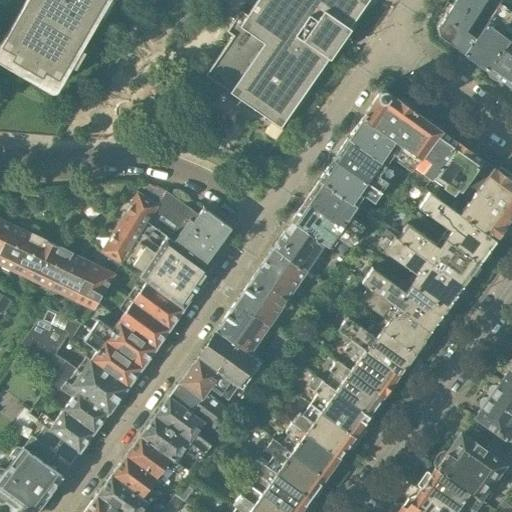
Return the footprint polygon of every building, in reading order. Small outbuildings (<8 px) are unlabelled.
[(3,0),(11,4),(13,0),(25,0),(0,44),(0,55),(9,61),(6,66),(38,84),(40,79),(54,87),(104,0),(3,0)] [(350,26),(367,0),(256,0),(247,14),(241,9),(234,19),(226,30),(233,35),(206,74),(280,126),(328,57),(330,58),(336,50),(345,36),(351,27),(350,26)] [(502,0),(455,0),(438,26),(440,34),(453,43),(454,42),(465,50),(476,35),(487,20),(476,13),(484,0),(485,0),(497,7),(501,2),(502,0)] [(464,51),(487,67),(511,33),(511,31),(504,25),(511,13),(511,10),(501,2),(497,7),(487,20),(476,35),(465,50),(464,51)] [(511,33),(487,67),(488,68),(487,69),(489,75),(492,78),(498,78),(499,76),(507,82),(511,75),(511,33)] [(380,91),(362,117),(420,157),(441,128),(413,108),(415,105),(402,96),(400,99),(387,90),(386,91),(381,92),(380,91)] [(169,129),(189,143),(198,129),(178,116),(169,129)] [(411,170),(414,166),(420,157),(362,117),(348,137),(380,159),(381,159),(380,158),(385,151),(411,170)] [(431,178),(434,174),(458,140),(441,128),(420,157),(414,166),(431,178)] [(348,137),(334,158),(380,190),(388,180),(373,169),(380,159),(348,137)] [(460,141),(458,140),(434,174),(444,181),(434,195),(446,204),(458,187),(461,189),(467,182),(484,158),(469,148),(471,146),(461,139),(460,141)] [(334,158),(320,178),(352,201),(352,200),(360,190),(374,200),(380,190),(334,158)] [(467,182),(477,189),(494,166),(484,158),(467,182)] [(511,216),(511,215),(511,178),(509,172),(503,167),(498,169),(494,166),(477,189),(476,190),(511,216)] [(357,203),(352,200),(352,201),(320,178),(306,198),(357,234),(364,223),(350,213),(357,203)] [(109,196),(118,196),(126,182),(103,184),(109,196)] [(162,197),(167,190),(160,187),(149,184),(146,189),(162,197)] [(146,189),(142,195),(158,204),(162,197),(146,189)] [(177,243),(199,213),(167,190),(162,197),(158,204),(154,209),(161,214),(153,226),(173,240),(173,241),(177,243)] [(505,225),(511,216),(476,190),(460,213),(459,214),(494,239),(496,236),(502,237),(507,231),(505,225)] [(488,248),(494,239),(459,214),(460,213),(446,204),(434,195),(429,191),(418,205),(451,229),(445,238),(478,260),(479,258),(481,260),(483,260),(484,260),(486,259),(487,258),(488,257),(489,256),(490,254),(490,251),(490,249),(488,248)] [(142,195),(138,192),(120,220),(139,233),(146,221),(154,209),(158,204),(142,195)] [(402,206),(406,201),(397,195),(394,200),(402,206)] [(306,198),(291,219),(325,243),(326,242),(328,244),(336,233),(350,243),(357,234),(306,198)] [(199,213),(177,243),(203,262),(204,261),(211,251),(217,256),(230,237),(226,234),(231,226),(214,214),(203,206),(199,213)] [(0,248),(12,223),(0,217),(0,248)] [(306,271),(325,243),(291,219),(272,247),(306,271)] [(124,257),(139,233),(120,220),(103,249),(121,260),(124,257)] [(147,279),(146,280),(183,306),(209,266),(204,261),(203,262),(177,243),(173,241),(173,240),(153,226),(146,221),(139,233),(124,257),(133,264),(131,267),(147,279)] [(31,232),(12,223),(0,248),(0,254),(5,257),(1,266),(9,270),(10,269),(13,271),(15,267),(31,232)] [(387,224),(383,228),(386,230),(462,283),(469,273),(471,274),(472,274),(474,274),(475,273),(477,272),(478,271),(479,269),(479,268),(480,266),(479,264),(479,263),(478,261),(478,260),(445,238),(439,246),(407,223),(400,233),(387,224)] [(411,282),(446,306),(447,304),(453,304),(458,298),(455,293),(462,283),(386,230),(383,234),(391,240),(384,249),(417,273),(411,282)] [(31,232),(15,267),(19,268),(21,265),(36,272),(52,241),(32,231),(31,232)] [(72,251),(52,241),(36,272),(53,281),(51,284),(55,286),(71,252),(72,251)] [(272,247),(253,274),(287,297),(306,271),(272,247)] [(77,292),(92,262),(71,252),(55,286),(59,288),(61,284),(77,292)] [(113,272),(92,262),(77,292),(92,299),(89,303),(93,305),(113,272)] [(448,312),(445,306),(446,306),(411,282),(405,290),(372,266),(361,280),(368,285),(368,286),(430,328),(437,317),(444,318),(448,312)] [(253,274),(235,300),(269,324),(287,297),(253,274)] [(132,293),(129,297),(169,325),(183,306),(146,280),(135,295),(132,293)] [(413,351),(416,348),(421,348),(426,342),(424,337),(430,328),(368,286),(358,299),(388,320),(382,328),(413,351)] [(0,296),(0,311),(3,313),(12,300),(2,294),(0,296)] [(129,303),(118,318),(156,344),(169,325),(129,297),(126,301),(129,303)] [(235,300),(216,329),(249,351),(269,324),(235,300)] [(56,353),(66,335),(72,338),(81,323),(46,306),(18,345),(48,367),(56,353)] [(352,339),(351,339),(397,372),(404,362),(411,362),(416,356),(413,351),(382,328),(377,335),(348,315),(338,329),(352,339)] [(92,327),(141,365),(156,344),(118,318),(111,328),(98,318),(92,327)] [(89,359),(126,386),(141,365),(92,327),(83,338),(97,348),(89,359)] [(216,329),(197,355),(231,379),(239,384),(241,386),(243,383),(239,380),(256,356),(249,351),(216,329)] [(350,369),(382,393),(384,391),(385,392),(391,390),(395,384),(395,378),(394,377),(397,372),(351,339),(344,349),(347,351),(340,362),(350,369)] [(68,382),(108,410),(126,386),(89,359),(84,367),(79,363),(76,367),(56,353),(48,367),(54,371),(64,379),(67,381),(68,382)] [(231,379),(197,355),(169,394),(205,421),(205,420),(214,426),(227,408),(205,393),(210,386),(228,399),(239,384),(231,379)] [(508,370),(503,377),(511,383),(511,357),(511,358),(509,359),(508,360),(507,361),(507,362),(506,364),(506,365),(506,366),(507,368),(507,369),(508,370)] [(325,382),(335,389),(368,414),(369,412),(371,413),(375,411),(380,405),(380,399),(378,398),(382,393),(350,369),(340,362),(337,359),(329,370),(332,372),(325,382)] [(266,370),(273,375),(281,365),(274,360),(266,370)] [(62,407),(93,430),(108,410),(68,382),(67,381),(64,379),(54,371),(46,382),(59,390),(61,388),(71,395),(62,407)] [(353,434),(357,437),(364,428),(364,419),(368,414),(335,389),(325,382),(317,376),(310,386),(318,392),(310,403),(353,434)] [(489,394),(488,395),(490,396),(511,412),(511,383),(503,377),(498,385),(496,384),(495,384),(493,384),(492,385),(490,386),(489,387),(488,389),(488,390),(488,391),(488,393),(489,394)] [(169,394),(155,414),(205,451),(211,443),(196,433),(205,421),(169,394)] [(488,395),(487,396),(485,396),(483,397),(482,398),(481,399),(480,401),(480,402),(480,404),(480,406),(481,408),(475,416),(511,442),(511,412),(490,396),(488,395)] [(300,411),(292,421),(338,454),(343,448),(352,444),(357,437),(353,434),(310,403),(303,413),(300,411)] [(49,428),(78,450),(93,430),(62,407),(53,419),(41,410),(36,417),(44,424),(49,428)] [(200,459),(205,451),(155,414),(140,434),(176,460),(185,448),(200,459)] [(324,475),(325,474),(326,475),(331,473),(335,468),(334,461),(334,460),(338,454),(292,421),(286,431),(288,433),(281,443),(291,451),(324,475)] [(0,500),(3,500),(12,507),(12,511),(33,511),(68,465),(78,450),(49,428),(44,424),(35,437),(32,435),(24,445),(23,445),(22,446),(16,445),(10,453),(12,459),(6,468),(4,467),(3,466),(1,466),(0,466),(0,500)] [(437,465),(436,466),(483,500),(484,499),(485,500),(496,485),(491,481),(509,456),(490,442),(485,448),(461,431),(447,451),(445,450),(443,450),(441,451),(440,452),(438,453),(437,455),(436,456),(436,458),(435,460),(435,462),(435,464),(437,465)] [(140,434),(126,454),(156,476),(165,463),(178,472),(183,465),(176,460),(140,434)] [(321,488),(321,481),(320,480),(324,475),(291,451),(281,443),(272,437),(265,447),(274,453),(266,464),(276,472),(309,496),(310,495),(311,496),(317,493),(321,488)] [(147,489),(156,476),(126,454),(111,474),(148,501),(148,500),(154,505),(159,498),(147,489)] [(305,502),(309,496),(276,472),(266,464),(256,457),(249,467),(259,474),(251,485),(287,511),(303,511),(305,511),(305,502)] [(436,466),(431,473),(430,472),(424,474),(420,480),(420,485),(421,486),(421,487),(454,511),(456,511),(474,511),(476,510),(483,500),(436,466)] [(111,474),(97,493),(114,505),(119,508),(124,511),(144,511),(142,510),(148,501),(111,474)] [(184,481),(176,491),(175,493),(184,499),(192,488),(184,481)] [(237,505),(246,511),(287,511),(251,485),(244,495),(241,492),(234,503),(237,505)] [(454,511),(421,487),(417,493),(409,496),(402,505),(406,508),(411,511),(456,511),(454,511)] [(114,505),(97,493),(83,511),(116,511),(119,508),(114,505)] [(168,503),(177,509),(184,500),(175,493),(168,503)]
